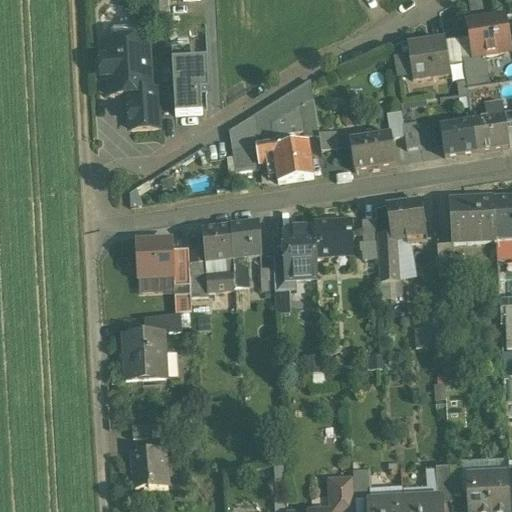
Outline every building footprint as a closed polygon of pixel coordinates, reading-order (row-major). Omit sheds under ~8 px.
[(503,17),(468,23),(474,59),(484,57),(509,53),(503,17)] [(135,30),(114,31),(111,35),(111,43),(106,43),(107,59),(104,59),(101,63),(102,74),(105,77),(108,77),(109,96),(122,95),(125,91),(129,94),(129,102),(156,101),(156,91),(150,92),(146,41),(139,41),(139,33),(135,30)] [(445,41),(407,47),(408,56),(411,76),(412,83),(450,77),(445,44),(445,41)] [(459,41),(445,44),(449,68),(463,66),(462,61),(459,41)] [(402,57),(402,59),(394,60),(396,78),(411,76),(408,56),(402,57)] [(463,66),(466,84),(467,91),(489,87),(484,57),(474,59),(462,61),(463,66)] [(207,61),(172,64),(176,116),(203,114),(201,93),(209,92),(207,61)] [(310,83),(299,90),(302,116),(315,114),(310,83)] [(466,84),(456,86),(458,99),(468,98),(467,91),(466,84)] [(500,103),(511,101),(511,85),(497,88),(500,103)] [(299,90),(252,119),(256,149),(275,146),(273,138),(305,133),(302,116),(299,90)] [(458,99),(440,102),(442,115),(470,111),(468,101),(468,98),(458,99)] [(156,101),(129,102),(131,130),(158,128),(156,101)] [(502,106),(484,108),(486,122),(504,119),(502,106)] [(315,114),(302,116),(305,133),(306,139),(319,137),(315,114)] [(391,136),(392,142),(404,139),(402,128),(400,115),(387,117),(390,136),(391,136)] [(230,134),(232,153),(256,149),(252,119),(230,134)] [(486,122),(472,124),(477,155),(509,150),(504,119),(486,122)] [(472,124),(439,129),(440,136),(434,137),(436,149),(442,148),(444,160),(477,155),(472,124)] [(416,126),(402,128),(404,139),(407,152),(420,150),(416,126)] [(335,135),(319,137),(321,154),(338,152),(335,135)] [(390,136),(349,143),(354,174),(396,167),(392,142),(391,136),(390,136)] [(275,146),(256,149),(258,163),(266,162),(268,177),(277,176),(278,186),(313,180),(308,145),(297,146),(297,143),(275,146)] [(256,149),(232,153),(235,174),(259,171),(258,163),(256,149)] [(511,202),(494,204),(496,246),(496,248),(511,246),(511,202)] [(421,203),(385,208),(386,212),(390,236),(391,244),(398,243),(420,240),(421,245),(427,244),(421,203)] [(494,204),(449,206),(452,248),(437,249),(438,254),(454,253),(454,248),(496,246),(494,204)] [(386,212),(376,212),(376,224),(377,237),(390,236),(386,212)] [(376,224),(362,225),(364,246),(377,246),(377,237),(376,224)] [(259,225),(231,228),(233,261),(261,258),(259,225)] [(351,226),(315,227),(317,261),(353,259),(351,226)] [(231,228),(202,232),(203,246),(197,247),(198,256),(204,255),(205,265),(222,263),(233,261),(231,228)] [(315,231),(288,233),(284,238),(285,261),(286,284),(293,283),(317,282),(315,231)] [(390,236),(377,237),(377,246),(380,286),(400,284),(398,243),(391,244),(390,236)] [(135,245),(137,280),(174,277),(172,243),(135,245)] [(454,253),(438,254),(439,280),(455,279),(454,253)] [(233,261),(222,263),(224,277),(234,276),(233,268),(233,261)] [(285,261),(273,262),(274,270),(275,291),(275,294),(294,293),(293,283),(286,284),(285,261)] [(247,267),(233,268),(234,276),(235,293),(242,292),(242,297),(249,297),(247,267)] [(190,290),(188,268),(178,269),(179,290),(190,290)] [(275,291),(274,270),(262,271),(263,292),(275,291)] [(206,276),(190,277),(191,300),(207,299),(206,276)] [(224,277),(206,279),(207,295),(235,293),(234,276),(224,277)] [(400,284),(380,286),(380,301),(402,300),(400,284)] [(511,302),(502,303),(503,329),(506,329),(506,319),(511,319),(511,302)] [(179,316),(144,321),(145,336),(163,335),(180,334),(179,316)] [(442,331),(415,333),(416,351),(443,350),(442,331)] [(145,336),(123,338),(126,383),(166,380),(163,335),(145,336)] [(160,428),(132,431),(133,443),(161,440),(160,428)] [(164,452),(132,455),(135,492),(148,490),(149,492),(168,490),(164,452)] [(462,469),(449,470),(451,498),(463,498),(462,469)] [(449,470),(436,471),(437,502),(438,506),(440,506),(451,506),(451,498),(449,470)] [(367,476),(353,476),(354,484),(355,503),(368,503),(367,476)] [(510,511),(509,477),(468,479),(469,511),(510,511)] [(354,484),(331,485),(332,511),(355,511),(355,503),(354,484)] [(437,502),(403,504),(403,511),(440,511),(440,506),(438,506),(437,502)]
